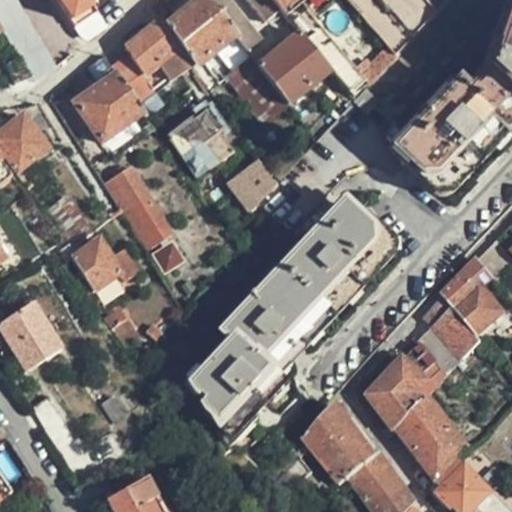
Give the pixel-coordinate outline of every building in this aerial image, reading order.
[(12,0),(0,0),(0,27),(19,58),(29,74),(33,81),(55,66),(12,0)] [(86,0),(53,0),(74,29),(96,14),(93,9),(86,0)] [(232,35),(206,0),(197,0),(164,27),(192,67),(232,35)] [(206,0),(232,35),(245,50),(256,40),(226,0),(206,0)] [(277,11),(268,0),(249,0),(266,20),(277,11)] [(299,33),(329,71),(350,97),(365,83),(299,0),(268,0),(277,11),(280,9),(299,33)] [(343,0),(393,61),(435,15),(421,0),(343,0)] [(511,0),(449,0),(435,15),(393,61),(353,102),(366,113),(373,106),(388,120),(384,132),(387,139),(391,148),(407,164),(410,160),(424,173),(422,178),(423,180),(431,188),(446,186),(456,176),(460,179),(477,161),(474,158),(501,130),(509,138),(511,134),(511,0)] [(421,0),(435,15),(449,0),(421,0)] [(137,105),(192,67),(164,27),(160,19),(121,50),(126,56),(111,67),(116,75),(137,105)] [(299,33),(257,66),(286,104),(329,71),(299,33)] [(29,74),(19,58),(4,65),(15,84),(29,74)] [(257,66),(249,58),(225,75),(262,122),(286,104),(257,66)] [(99,141),(141,112),(137,105),(116,75),(74,103),(99,141)] [(380,130),(353,102),(315,142),(272,187),(258,204),(290,234),(353,167),(373,166),(392,178),(403,166),(385,149),(380,130)] [(51,126),(37,103),(16,108),(21,117),(14,121),(8,109),(2,109),(0,108),(0,151),(16,172),(45,149),(36,135),(51,126)] [(232,153),(204,112),(168,135),(196,176),(232,153)] [(272,187),(257,166),(228,184),(249,213),(258,204),(272,187)] [(130,169),(103,185),(177,303),(200,287),(130,169)] [(49,214),(70,242),(89,227),(67,199),(49,214)] [(296,345),(353,286),(356,287),(372,271),(369,267),(381,255),(382,242),(370,231),(367,233),(354,221),(356,217),(341,204),(312,234),(218,333),(227,342),(184,386),(235,434),(264,403),(263,399),(271,390),(276,384),(267,376),(282,360),(278,355),(292,341),(296,345)] [(118,275),(97,240),(70,257),(91,291),(118,275)] [(508,260),(493,241),(474,259),(490,278),(508,260)] [(479,287),(490,278),(474,259),(440,297),(474,337),(501,316),(479,287)] [(444,377),(478,342),(474,337),(440,297),(427,311),(435,322),(418,336),(434,363),(444,377)] [(59,350),(30,304),(0,322),(0,332),(25,372),(59,350)] [(392,432),(395,429),(419,404),(414,395),(426,384),(399,361),(367,397),(392,432)] [(438,382),(444,377),(434,363),(426,370),(438,382)] [(419,404),(395,429),(434,481),(444,472),(464,450),(429,402),(421,402),(419,404)] [(337,484),(346,477),(370,459),(332,406),(299,439),(337,484)] [(371,511),(403,511),(409,507),(412,502),(377,455),(370,459),(346,477),(371,511)] [(297,493),(312,480),(303,468),(287,481),(297,493)] [(444,472),(434,481),(426,489),(431,494),(436,488),(439,491),(437,496),(451,510),(452,511),(466,511),(472,507),(486,494),(463,469),(451,480),(444,472)] [(39,488),(30,473),(10,486),(18,500),(39,488)] [(164,511),(146,479),(107,501),(112,511),(164,511)]
